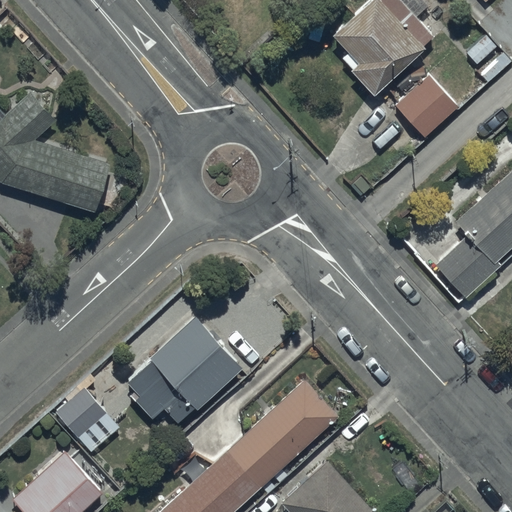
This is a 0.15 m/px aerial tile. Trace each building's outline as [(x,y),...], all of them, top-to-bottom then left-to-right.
[(433,37),(399,0),(372,0),(332,37),(346,53),(341,58),(352,70),(350,72),(372,96),(425,49),(422,47),(433,37)] [(457,108),(428,74),(394,103),(423,137),(457,108)] [(0,182),(94,212),(107,163),(34,142),(34,137),(54,120),(28,93),(4,115),(0,111),(0,182)] [(511,171),(456,222),(467,235),(429,269),(459,302),(499,267),(495,263),(511,247),(511,171)] [(242,370),(194,317),(148,358),(152,362),(128,384),(134,391),(129,395),(151,420),(163,408),(176,423),(193,408),(196,412),(242,370)] [(306,382),(159,511),(233,511),(338,417),(306,382)] [(83,387),(55,410),(78,438),(106,415),(83,387)] [(82,511),(103,494),(64,451),(11,499),(22,511),(82,511)] [(374,511),(328,461),(281,504),(288,511),(374,511)]
